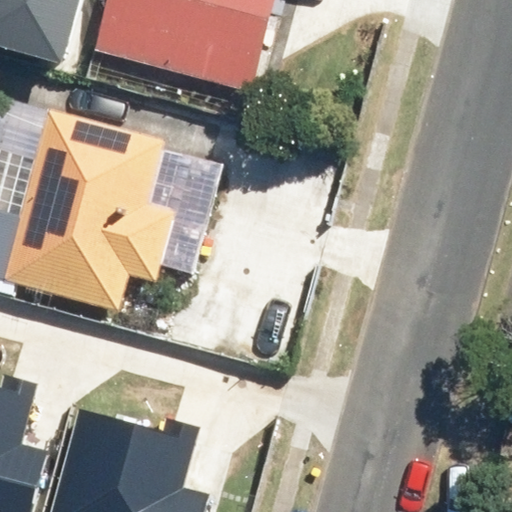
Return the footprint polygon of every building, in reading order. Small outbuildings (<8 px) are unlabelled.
[(0,0),(0,30),(74,51),(88,0),(0,0)] [(119,0),(107,46),(236,80),(256,0),(119,0)] [(162,146),(52,120),(15,277),(126,303),(162,146)] [(35,320),(0,310),(0,348),(26,355),(35,320)] [(0,379),(0,507),(17,511),(32,511),(49,446),(30,441),(43,391),(0,379)] [(87,399),(58,511),(206,511),(213,485),(194,480),(207,429),(87,399)]
